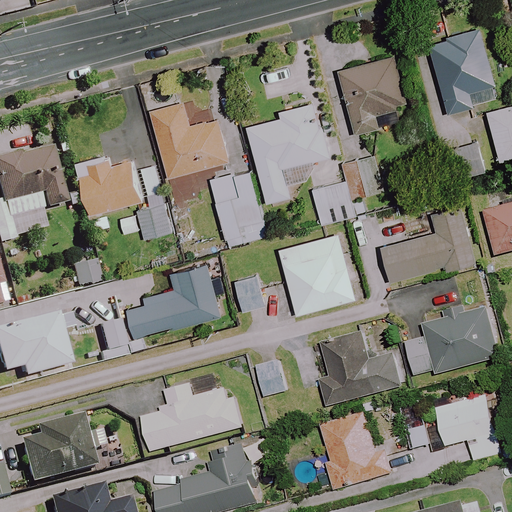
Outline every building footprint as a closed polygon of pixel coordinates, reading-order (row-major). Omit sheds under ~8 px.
[(449,114),(476,106),(473,93),(498,86),(483,31),(430,45),(449,114)] [(356,134),(402,121),(398,107),(405,105),(391,57),(338,72),(356,134)] [(193,123),(187,101),(152,111),(170,179),(231,162),(219,116),(193,123)] [(511,106),(488,112),(500,163),(511,160),(511,106)] [(290,186),(308,181),(319,160),(331,157),(323,129),(317,130),(311,107),(279,115),(280,120),(248,128),(267,204),(293,198),(290,186)] [(490,141),(438,155),(447,189),(499,176),(490,141)] [(0,243),(16,239),(10,217),(66,202),(52,146),(21,154),(20,151),(0,156),(0,195),(1,199),(0,198),(0,243)] [(137,204),(140,213),(121,218),(125,234),(144,230),(147,240),(173,233),(156,165),(137,170),(134,160),(113,165),(110,155),(78,163),(91,216),(137,204)] [(322,225),(366,214),(362,199),(389,192),(380,155),(344,164),(348,182),(314,191),(322,225)] [(226,240),(243,236),(244,244),(268,238),(262,211),(252,168),(211,178),(226,240)] [(392,281),(446,268),(448,274),(480,265),(479,260),(464,201),(435,208),(441,232),(384,247),(392,281)] [(511,252),(511,201),(487,208),(499,256),(511,252)] [(359,302),(340,231),(281,246),(300,317),(359,302)] [(167,346),(164,333),(222,318),(208,264),(172,274),(176,290),(145,299),(147,306),(129,311),(137,341),(145,338),(148,352),(167,346)] [(268,305),(259,273),(235,280),(244,312),(268,305)] [(414,376),(439,371),(440,377),(503,362),(489,306),(426,321),(430,337),(406,343),(414,376)] [(24,377),(70,366),(65,347),(77,344),(69,312),(0,328),(0,364),(2,372),(21,367),(24,377)] [(125,348),(120,322),(100,326),(106,352),(125,348)] [(371,361),(363,333),(324,344),(333,378),(323,381),(331,407),(405,387),(396,354),(371,361)] [(286,364),(257,371),(264,400),(293,393),(286,364)] [(229,400),(226,388),(198,395),(196,385),(168,392),(171,406),(162,408),(163,411),(146,415),(156,452),(244,429),(237,399),(229,400)] [(450,446),(472,440),(476,458),(509,450),(505,433),(496,394),(441,407),(450,446)] [(423,402),(401,407),(413,453),(434,447),(423,402)] [(377,450),(367,413),(324,425),(334,461),(330,462),(337,490),(396,474),(388,447),(377,450)] [(21,446),(32,488),(96,471),(83,421),(39,433),(41,441),(21,446)] [(161,511),(228,511),(261,504),(245,445),(213,453),(218,473),(181,483),(182,487),(157,493),(161,511)] [(6,469),(0,470),(0,498),(12,496),(6,469)] [(52,504),(53,511),(134,511),(131,499),(109,504),(106,490),(52,504)] [(490,511),(487,497),(468,502),(429,511),(490,511)]
